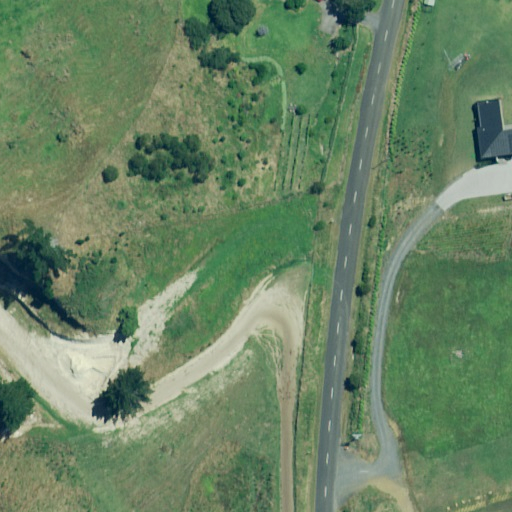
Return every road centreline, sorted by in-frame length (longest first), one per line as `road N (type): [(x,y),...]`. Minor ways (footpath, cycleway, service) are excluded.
road 1 (track): [(0,332),(68,411),(105,422),(154,400),(260,309),(281,303),(291,353),(289,511)]
road 2 (unclassified): [(331,511),(345,234),(393,0)]
